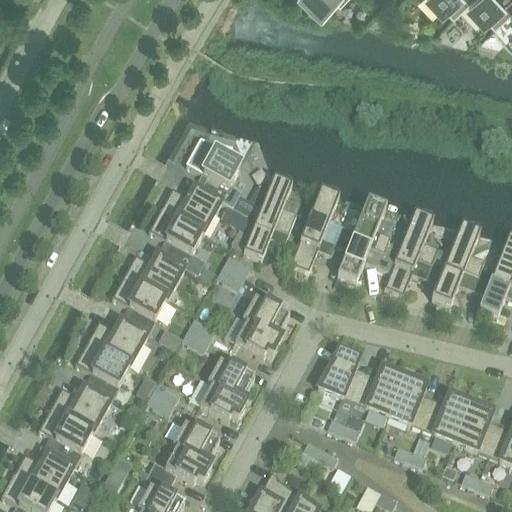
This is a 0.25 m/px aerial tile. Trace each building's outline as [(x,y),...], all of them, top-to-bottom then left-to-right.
[(315,0),(326,10),(335,0),(341,6),(346,0),(315,0)] [(435,0),(444,8),(454,18),(471,3),(470,2),(472,0),(435,0)] [(486,20),(487,19),(496,29),(511,13),(511,0),(472,0),(470,2),(471,3),(486,20)] [(193,192),(193,193),(221,208),(229,194),(228,193),(239,172),(226,165),(231,154),(199,145),(185,170),(206,183),(199,196),(193,192)] [(281,214),(290,192),(291,190),(273,183),(242,258),(261,266),(270,244),(283,249),(295,220),(281,214)] [(171,195),(160,216),(203,240),(221,208),(193,193),(187,203),(171,195)] [(321,245),(337,204),(338,202),(320,194),(289,270),(308,277),(317,256),(330,261),(335,250),(321,245)] [(236,206),(232,213),(254,226),(261,210),(239,201),(236,206)] [(367,206),(365,210),(336,281),(355,289),(364,267),(390,278),(400,252),(388,248),(389,243),(375,237),(385,213),(367,206)] [(255,226),(232,214),(231,214),(227,212),(220,224),(223,226),(223,227),(234,233),(235,232),(247,240),(255,226)] [(156,259),(156,260),(184,275),(184,274),(192,260),(191,259),(202,240),(203,241),(203,240),(160,216),(148,237),(170,249),(162,262),(156,259)] [(414,218),(412,222),(400,252),(390,278),(383,293),(402,301),(411,279),(425,284),(436,255),(422,249),(432,225),(414,218)] [(461,229),(459,234),(430,305),(449,312),(458,291),(484,301),(494,276),(482,271),(483,266),(470,261),(479,237),(461,229)] [(511,292),(509,291),(511,284),(511,242),(508,241),(494,276),(484,301),(477,317),(496,324),(505,302),(511,305),(511,292)] [(134,261),(123,282),(166,306),(184,275),(156,260),(150,270),(134,261)] [(228,262),(222,273),(243,285),(249,274),(228,262)] [(203,271),(197,282),(209,287),(215,278),(203,271)] [(215,284),(237,296),(243,285),(222,273),(215,284)] [(120,325),(119,326),(147,341),(147,340),(155,326),(154,326),(165,306),(166,307),(166,306),(123,282),(111,303),(133,315),(125,329),(120,325)] [(254,303),(242,325),(280,346),(281,346),(277,343),(288,323),(279,318),(280,317),(264,308),(264,309),(254,303)] [(187,336),(209,348),(215,336),(193,324),(187,336)] [(245,328),(234,349),(262,365),(265,360),(271,363),(280,346),(242,325),(241,326),(245,328)] [(98,327),(86,349),(129,373),(147,341),(119,326),(114,336),(98,327)] [(209,348),(187,336),(181,346),(203,359),(209,348)] [(83,392),(82,392),(110,408),(110,407),(118,393),(117,392),(128,373),(129,373),(86,349),(74,370),(96,382),(89,395),(83,392)] [(174,356),(162,349),(156,359),(169,367),(174,356)] [(322,396),(353,409),(365,379),(354,374),(359,363),(338,355),(322,396)] [(219,366),(207,388),(245,409),(246,408),(242,406),(253,386),(244,381),(245,379),(229,371),(219,366)] [(353,409),(387,422),(403,381),(381,372),(377,383),(365,379),(353,409)] [(387,422),(420,435),(432,406),(421,401),(426,390),(403,381),(387,422)] [(152,398),(174,411),(180,399),(158,387),(152,398)] [(210,391),(199,412),(227,428),(230,423),(236,426),(245,409),(207,388),(206,388),(210,391)] [(61,394),(49,415),(92,439),(110,408),(82,392),(77,403),(61,394)] [(174,411),(152,398),(146,409),(168,422),(174,411)] [(420,435),(454,449),(470,408),(448,399),(443,410),(432,406),(420,435)] [(454,449),(487,462),(499,432),(488,428),(493,417),(470,408),(454,449)] [(92,440),(92,439),(49,415),(37,436),(59,448),(52,462),(46,458),(45,459),(73,474),(73,473),(81,459),(80,459),(91,439),(92,440)] [(331,425),(327,435),(341,441),(345,431),(331,425)] [(184,429),(172,451),(211,472),(211,471),(207,469),(218,449),(209,444),(210,442),(194,434),(184,429)] [(359,436),(345,431),(341,441),(355,447),(359,436)] [(487,462),(511,472),(511,432),(510,437),(499,432),(487,462)] [(324,457),(311,450),(305,459),(319,466),(324,457)] [(201,489),(211,472),(172,451),(171,451),(175,454),(164,474),(154,468),(148,478),(169,490),(175,481),(192,491),(195,485),(201,489)] [(394,462),(407,468),(411,458),(397,452),(394,462)] [(319,466),(319,467),(332,474),(337,464),(324,457),(319,466)] [(407,468),(422,473),(426,463),(411,458),(407,468)] [(24,460),(12,482),(55,506),(73,474),(45,459),(40,469),(24,460)] [(96,470),(90,482),(101,488),(108,477),(96,470)] [(140,474),(136,480),(143,484),(147,478),(140,474)] [(175,505),(164,499),(169,490),(148,478),(147,478),(143,484),(145,485),(142,489),(149,493),(137,511),(183,511),(174,507),(175,505)] [(269,479),(269,480),(251,511),(293,511),(299,502),(276,485),(277,483),(269,479)] [(464,479),(461,489),(474,494),(478,484),(464,479)] [(50,511),(54,506),(55,506),(12,482),(0,503),(17,511),(50,511)] [(493,490),(478,484),(474,494),(489,500),(493,490)] [(377,509),(382,500),(380,499),(368,492),(357,511),(372,511),(375,508),(377,509)] [(382,500),(377,509),(382,511),(393,511),(396,507),(382,500)] [(312,511),(299,502),(293,511),(312,511)]
